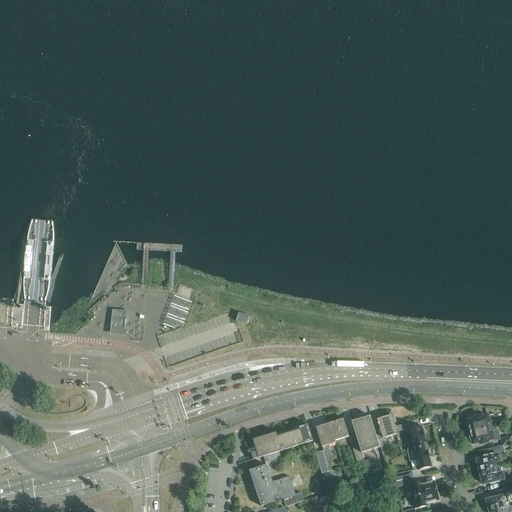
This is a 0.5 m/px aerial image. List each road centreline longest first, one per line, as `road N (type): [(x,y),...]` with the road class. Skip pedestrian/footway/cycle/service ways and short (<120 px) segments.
road 1 (secondary): [(142,447),(323,395),(409,387),(511,391)]
road 2 (secondary): [(347,371),(257,384),(133,421)]
road 3 (secondary): [(347,371),(258,362),(134,399)]
road 4 (secondary): [(511,375),(347,371)]
road 5 (tertiary): [(29,480),(109,473),(133,486),(145,505)]
road 6 (tertiary): [(28,363),(60,378),(102,383),(133,421)]
road 7 (tertiary): [(134,399),(115,366),(28,363)]
road 8 (secondary): [(115,427),(24,421),(0,405)]
